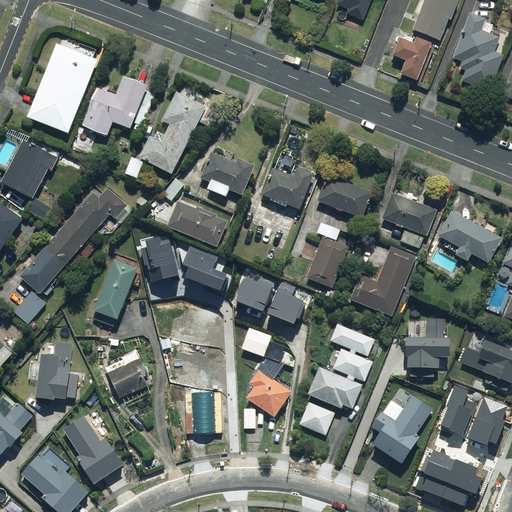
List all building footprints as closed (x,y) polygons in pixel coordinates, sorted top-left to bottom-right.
[(340,0),(337,8),(348,12),(346,16),(364,23),(371,0),(340,0)] [(455,0),(418,0),(411,18),(415,20),(409,33),(437,45),(447,22),(449,23),(457,3),(455,2),(455,0)] [(483,23),(467,16),(450,60),(459,63),(457,68),(464,71),(460,83),(472,87),(469,94),(486,100),(502,57),(492,54),(500,34),(490,30),(491,28),(483,24),(483,23)] [(60,47),(55,45),(25,120),(66,136),(96,63),(91,61),(95,51),(63,39),(60,47)] [(412,47),(396,41),(390,58),(404,64),(399,78),(415,84),(429,47),(414,41),(412,47)] [(511,69),(500,100),(511,103),(511,69)] [(113,98),(95,90),(80,128),(105,138),(111,125),(128,132),(146,89),(121,79),(113,98)] [(200,91),(180,81),(159,122),(168,127),(160,142),(149,136),(136,160),(170,177),(205,110),(193,104),(200,91)] [(58,162),(22,143),(0,182),(0,184),(32,202),(49,171),(52,173),(58,162)] [(234,165),(209,154),(198,179),(209,184),(205,192),(223,200),(227,192),(240,197),(253,169),(236,161),(234,165)] [(142,163),(129,157),(121,176),(134,181),(142,163)] [(271,170),(260,199),(297,213),(312,176),(295,169),(291,178),(271,170)] [(324,177),(315,203),(361,220),(371,195),(324,177)] [(184,185),(175,179),(162,196),(171,202),(184,185)] [(98,199),(92,194),(44,249),(40,246),(14,276),(39,296),(96,230),(102,235),(112,235),(133,212),(107,189),(98,199)] [(436,212),(391,195),(381,222),(404,230),(399,243),(419,251),(424,238),(426,238),(436,212)] [(36,199),(27,212),(44,224),(53,210),(36,199)] [(197,212),(176,203),(165,229),(215,250),(226,223),(214,218),(215,217),(198,210),(197,212)] [(0,251),(21,222),(0,207),(0,251)] [(501,242),(449,213),(436,237),(459,249),(454,259),(465,265),(470,256),(488,266),(501,242)] [(338,231),(320,225),(317,235),(335,241),(338,231)] [(152,283),(181,275),(171,236),(163,238),(163,235),(147,239),(148,242),(141,244),(152,283)] [(347,250),(322,239),(306,279),(331,289),(347,250)] [(187,243),(185,250),(189,252),(185,262),(191,264),(186,277),(225,291),(231,274),(214,268),(219,255),(187,243)] [(511,244),(501,267),(509,271),(503,285),(511,288),(511,295),(502,318),(511,322),(511,244)] [(390,320),(415,259),(390,249),(376,283),(359,276),(348,303),(390,320)] [(113,329),(136,270),(111,260),(88,319),(113,329)] [(235,305),(265,316),(276,288),(246,276),(235,305)] [(265,316),(295,328),(306,300),(276,288),(265,316)] [(45,306),(32,293),(13,313),(27,325),(45,306)] [(178,310),(167,309),(167,321),(178,322),(178,310)] [(424,338),(402,337),(401,359),(405,359),(405,375),(411,375),(411,380),(437,381),(437,374),(441,374),(441,363),(447,363),(448,320),(425,320),(424,338)] [(317,369),(306,398),(339,411),(340,408),(351,412),(361,387),(353,383),(354,379),(364,383),(372,363),(354,356),(355,353),(367,358),(374,341),(336,326),(330,342),(350,350),(348,353),(341,350),(333,371),(348,377),(346,381),(317,369)] [(248,328),(239,350),(262,359),(271,336),(248,328)] [(188,349),(180,350),(181,376),(189,376),(190,380),(220,379),(219,338),(188,339),(188,349)] [(511,390),(511,352),(483,342),(479,354),(467,350),(460,369),(485,378),(482,386),(510,397),(511,390)] [(73,346),(41,343),(40,357),(39,357),(39,360),(30,360),(28,380),(35,381),(33,402),(51,404),(51,402),(64,403),(67,373),(70,374),(73,346)] [(0,370),(13,355),(0,344),(0,370)] [(122,367),(105,376),(118,401),(146,386),(140,375),(145,372),(135,354),(119,363),(122,367)] [(290,394),(257,372),(249,386),(253,389),(245,402),(273,420),(290,394)] [(188,377),(173,381),(184,422),(207,416),(199,382),(190,384),(188,377)] [(0,456),(7,450),(20,437),(17,434),(32,418),(7,394),(0,401),(0,456)] [(416,438),(434,411),(411,396),(394,420),(379,410),(366,432),(375,438),(367,448),(400,470),(420,440),(416,438)] [(335,414),(309,403),(298,427),(325,439),(335,414)] [(445,423),(440,422),(426,458),(429,460),(422,479),(445,488),(464,440),(482,448),(489,431),(469,423),(474,411),(462,406),(458,417),(449,413),(445,423)] [(256,430),(256,411),(243,411),(243,430),(256,430)] [(98,412),(89,418),(106,441),(115,435),(98,412)] [(83,418),(63,431),(80,457),(74,461),(92,488),(122,468),(104,441),(100,444),(83,418)] [(70,466),(50,448),(41,457),(62,475),(70,466)] [(38,457),(21,475),(41,494),(37,499),(51,511),(71,511),(88,494),(65,473),(61,478),(38,457)]
